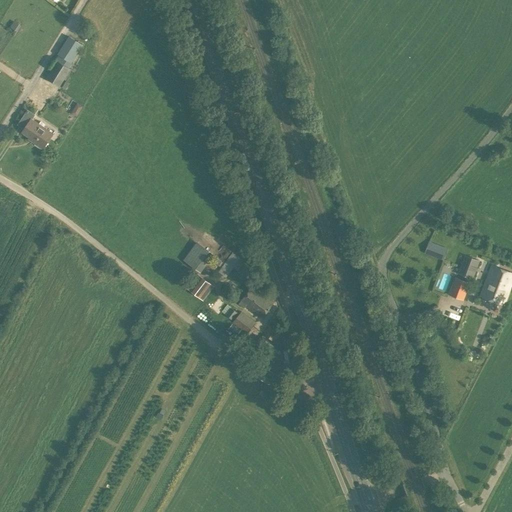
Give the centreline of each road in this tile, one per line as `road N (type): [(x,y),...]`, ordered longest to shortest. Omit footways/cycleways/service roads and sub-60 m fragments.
road 1 (primary): [(325,379),(190,0)]
road 2 (unclassified): [(325,379),(293,390),(264,380),(64,219),(0,178)]
road 3 (unclassified): [(447,474),(380,275)]
road 4 (residential): [(380,275),(369,204),(374,182),(395,138),(430,97)]
road 5 (unclassified): [(380,275),(385,256),(473,154)]
road 6 (primary): [(366,502),(325,379)]
